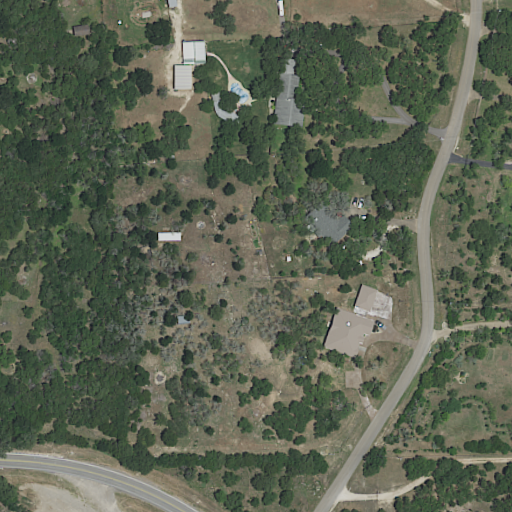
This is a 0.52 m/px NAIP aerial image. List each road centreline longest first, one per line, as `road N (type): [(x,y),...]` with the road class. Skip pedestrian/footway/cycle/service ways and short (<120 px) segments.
road 1 (residential): [(474,0),(471,53),(422,227),(424,343),(316,511)]
road 2 (secondary): [(0,453),(101,470),(182,511)]
